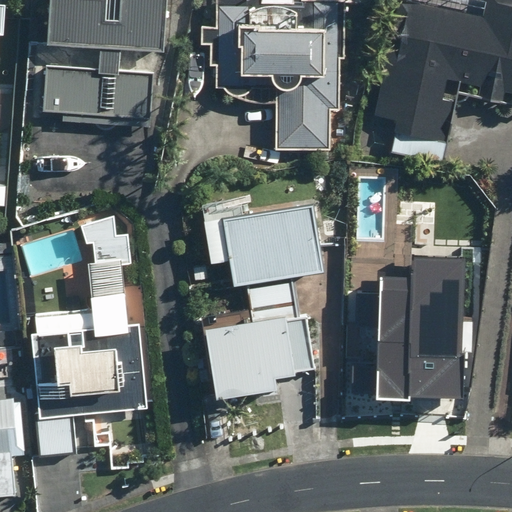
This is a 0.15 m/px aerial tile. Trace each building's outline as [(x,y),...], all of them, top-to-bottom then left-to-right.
[(0,0),(0,124),(2,124),(5,87),(0,86),(0,53),(2,31),(8,31),(10,1),(0,0)] [(55,0),(53,39),(105,43),(104,64),(52,60),(48,107),(68,108),(67,115),(97,117),(101,125),(109,129),(115,128),(120,124),(123,119),(154,121),(158,68),(126,65),(127,44),(171,48),(174,0),(55,0)] [(221,0),(221,22),(206,22),(206,40),(215,40),(215,61),(220,61),(220,83),(228,83),(238,91),(249,97),(265,100),(280,99),(280,146),(335,147),(336,106),(345,106),(346,54),(350,54),(350,0),(221,0)] [(429,0),(403,0),(378,113),(402,118),(395,148),(447,159),(463,89),(511,99),(511,0),(491,0),(488,13),(429,0)] [(322,196),(230,211),(241,280),(251,278),(257,316),(230,320),(234,341),(221,343),(229,392),(288,382),(286,371),(320,366),(311,311),(304,312),(297,271),(333,265),(322,196)] [(130,263),(138,263),(138,216),(127,216),(119,200),(81,221),(93,243),(94,287),(131,286),(130,263)] [(355,310),(353,377),(467,381),(471,265),(413,263),(411,312),(355,310)] [(39,410),(43,454),(81,450),(77,412),(154,404),(145,319),(37,329),(44,400),(52,399),(53,409),(39,410)] [(0,493),(20,492),(17,452),(22,451),(18,394),(0,395),(0,493)] [(275,401),(251,404),(255,443),(278,440),(275,401)]
